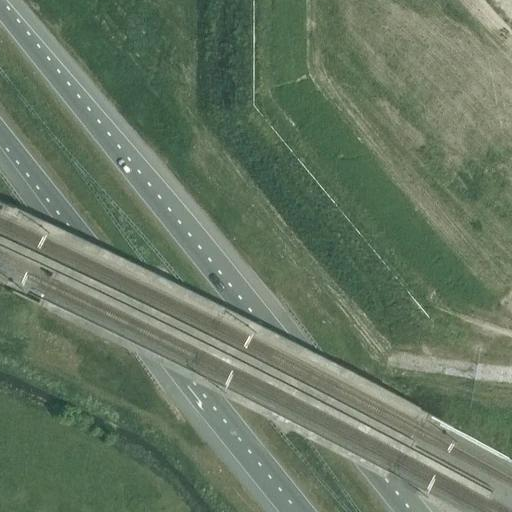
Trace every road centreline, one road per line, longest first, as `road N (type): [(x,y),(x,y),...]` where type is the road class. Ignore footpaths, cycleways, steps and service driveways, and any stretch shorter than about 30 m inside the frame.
road 1 (trunk): [(404,511),(0,11)]
road 2 (trunk): [(0,131),(304,511)]
